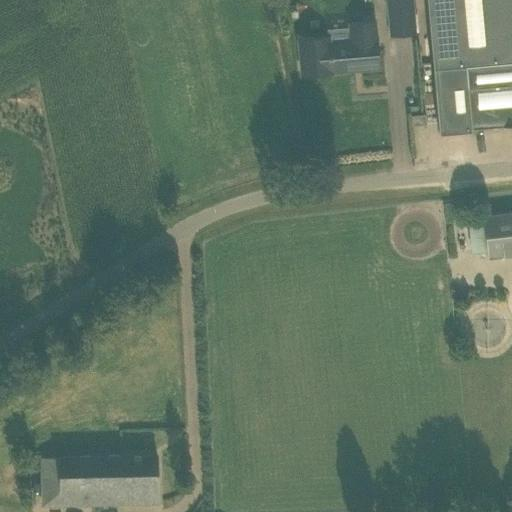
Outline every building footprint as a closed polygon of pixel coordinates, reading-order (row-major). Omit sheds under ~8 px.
[(387,0),(391,35),(415,33),(411,0),(387,0)] [(511,0),(427,0),(433,68),(439,132),(472,128),(503,127),(511,126),(511,0)] [(349,22),(351,38),(330,40),(329,35),(298,38),(302,75),(380,67),(375,19),(349,22)] [(410,114),(411,125),(427,123),(426,113),(410,114)] [(511,252),(511,212),(483,215),(488,255),(511,252)] [(157,454),(110,455),(41,456),(42,504),(158,502),(157,454)]
